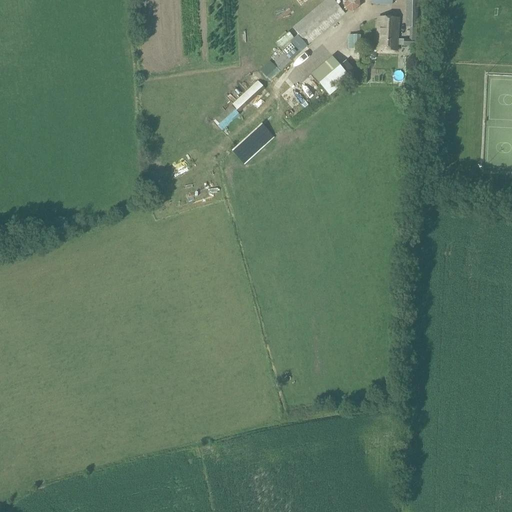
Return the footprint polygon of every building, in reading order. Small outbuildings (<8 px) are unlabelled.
[(263,75),(270,82),(279,73),(280,73),(307,46),(345,14),(332,0),(325,0),(292,28),(296,33),(292,36),(297,42),(283,53),(272,66),(263,75)] [(357,0),(343,0),(345,9),(352,12),(358,7),(357,0)] [(406,0),(406,40),(403,40),(398,40),(399,20),(377,19),(376,50),(397,51),(398,46),(415,47),(416,41),(416,28),(417,28),(417,0),(406,0)] [(328,97),(350,79),(331,57),(310,74),(328,97)] [(371,79),(384,80),(385,68),(372,68),(371,79)] [(239,114),(266,90),(258,82),(231,105),(232,106),(215,122),(222,131),(240,115),(239,114)]
